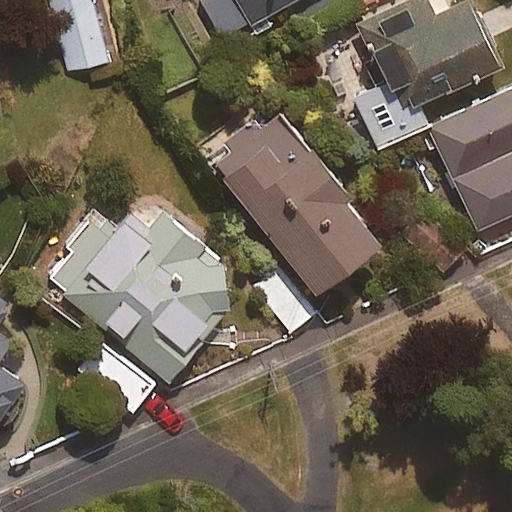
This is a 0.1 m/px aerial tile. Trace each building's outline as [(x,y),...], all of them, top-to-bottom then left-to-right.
[(94,0),(57,0),(73,64),(109,54),(94,0)] [(201,0),(219,30),(252,10),(260,22),(296,0),(201,0)] [(396,0),(360,20),(401,97),(444,74),(452,88),(503,60),(470,0),(453,0),(433,11),(426,0),(396,0)] [(268,77),(198,133),(303,264),(368,211),(333,168),(338,164),(268,77)] [(511,82),(427,125),(482,233),(511,218),(511,82)] [(252,272),(162,200),(147,217),(127,201),(112,221),(98,209),(45,274),(170,374),(252,272)] [(398,234),(445,273),(456,259),(467,247),(421,212),(398,234)] [(251,284),(290,334),(302,324),(313,316),(275,270),(251,284)] [(0,302),(5,296),(0,292),(0,397),(21,366),(0,351),(0,302)] [(153,376),(105,340),(81,372),(130,407),(141,392),(153,376)]
